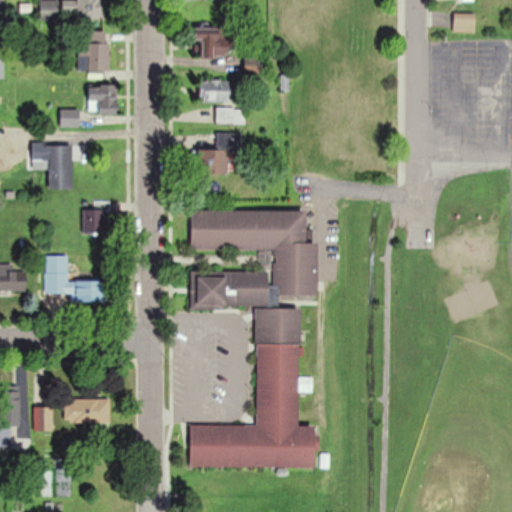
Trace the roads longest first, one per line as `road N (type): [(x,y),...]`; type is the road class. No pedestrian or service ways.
road 1 (residential): [(154,511),(153,0)]
road 2 (residential): [(412,192),(413,0)]
road 3 (residential): [(153,342),(0,340)]
